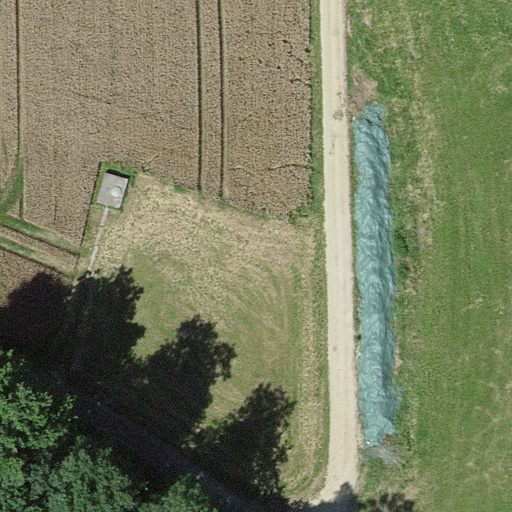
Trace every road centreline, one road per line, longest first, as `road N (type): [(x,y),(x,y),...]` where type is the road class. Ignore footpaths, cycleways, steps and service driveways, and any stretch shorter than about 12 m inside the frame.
road 1 (track): [(337,511),(344,441),(335,0)]
road 2 (track): [(220,511),(0,366)]
